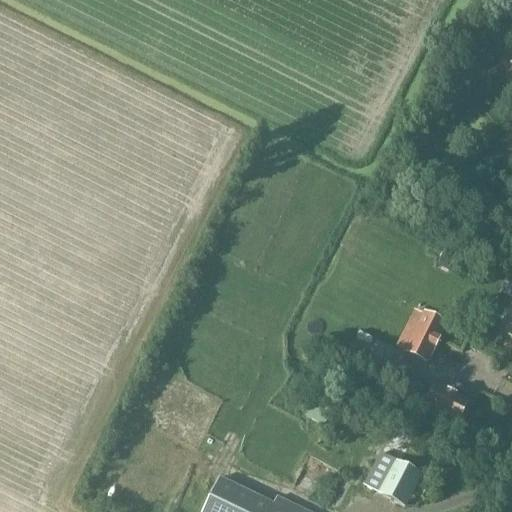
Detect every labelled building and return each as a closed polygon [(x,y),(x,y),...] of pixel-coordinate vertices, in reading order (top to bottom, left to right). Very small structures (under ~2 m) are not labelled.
[(511,280),(509,279),(505,287),(502,293),(511,297),(511,299),(495,333),(511,341),(511,280)] [(423,315),(404,353),(426,364),(445,326),(423,315)] [(468,403),(433,387),(423,408),(458,425),(468,403)] [(294,411),(302,416),(323,427),(331,413),(309,402),(307,407),(298,403),(294,411)] [(380,455),(363,487),(404,510),(421,477),(408,470),(399,465),(380,455)] [(218,480),(202,511),(302,511),(276,499),(272,506),(218,480)]
